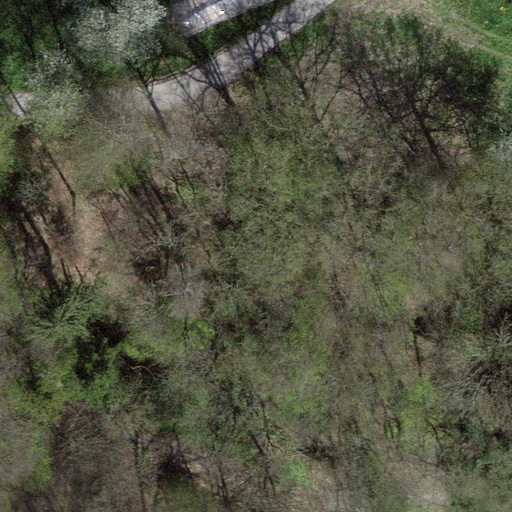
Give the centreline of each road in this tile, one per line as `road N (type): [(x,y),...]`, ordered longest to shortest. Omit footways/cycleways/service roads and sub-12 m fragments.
road 1 (track): [(511,160),(302,140),(141,101)]
road 2 (residential): [(311,0),(185,89),(141,101),(0,104)]
